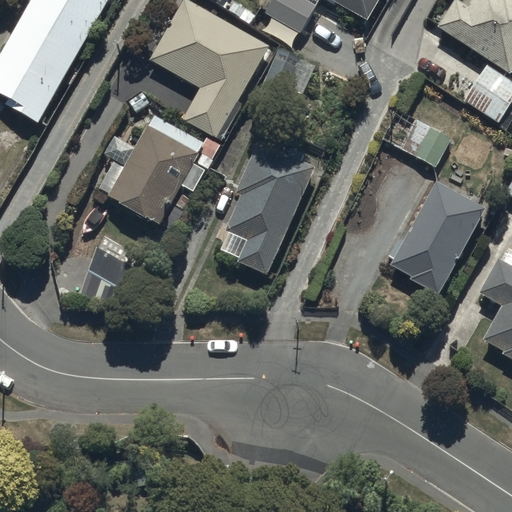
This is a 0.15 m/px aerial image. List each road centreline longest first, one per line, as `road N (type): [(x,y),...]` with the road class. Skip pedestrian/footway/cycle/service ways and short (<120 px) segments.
road 1 (residential): [(0,339),(43,367),(92,378),(288,378)]
road 2 (residential): [(288,378),(359,399),(511,496)]
road 3 (residential): [(259,511),(288,378)]
